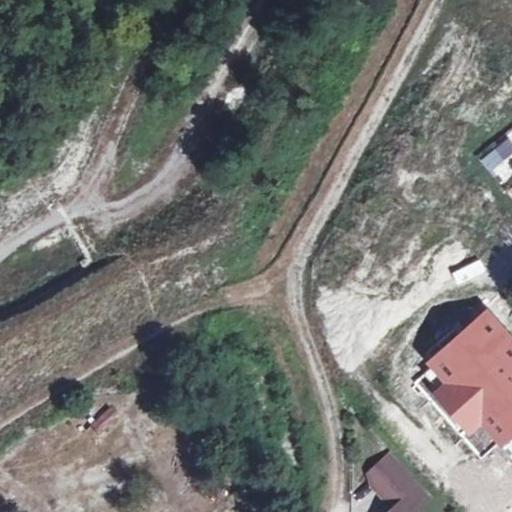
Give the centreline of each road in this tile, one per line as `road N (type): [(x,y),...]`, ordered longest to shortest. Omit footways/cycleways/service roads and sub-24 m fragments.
road 1 (track): [(335,511),(333,417),(287,310),(287,284),(440,0)]
road 2 (track): [(176,0),(134,78),(86,201),(0,252)]
road 3 (track): [(0,425),(144,335),(217,304),(287,310)]
road 4 (track): [(86,201),(117,209),(158,190),(271,0)]
